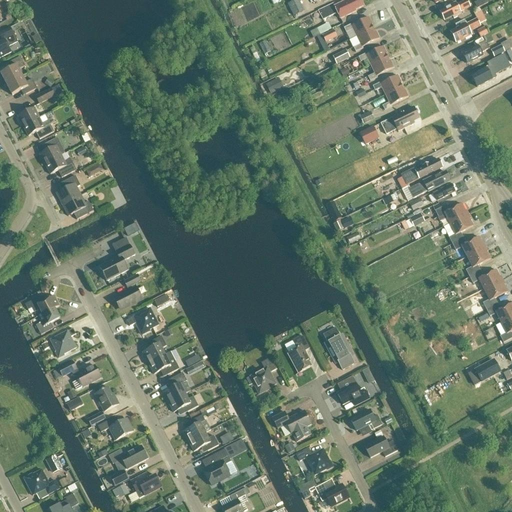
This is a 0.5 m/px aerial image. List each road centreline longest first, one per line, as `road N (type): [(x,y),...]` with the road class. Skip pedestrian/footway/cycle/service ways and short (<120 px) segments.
road 1 (residential): [(198,511),(69,266)]
road 2 (tertiary): [(498,192),(394,0)]
road 3 (residential): [(375,511),(311,388)]
